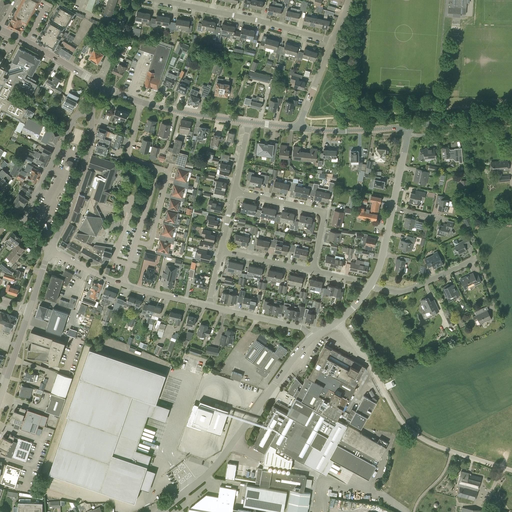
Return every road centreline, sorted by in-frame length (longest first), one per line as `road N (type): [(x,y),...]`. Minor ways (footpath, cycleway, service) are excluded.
road 1 (unclassified): [(337,320),(407,429),(511,470)]
road 2 (unclassified): [(160,511),(220,460),(311,339)]
road 3 (residential): [(333,42),(155,0)]
road 4 (residential): [(312,270),(324,212),(233,192)]
road 5 (residential): [(49,249),(88,149),(91,112)]
road 6 (residential): [(91,112),(75,116),(22,222)]
